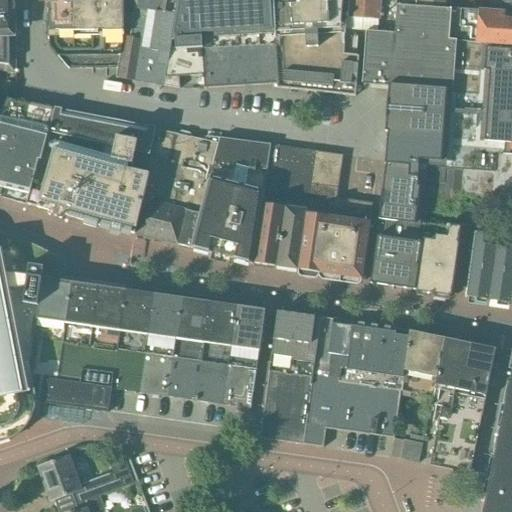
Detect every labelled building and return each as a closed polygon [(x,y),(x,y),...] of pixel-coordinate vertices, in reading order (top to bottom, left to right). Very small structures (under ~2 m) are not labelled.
[(0,0),(0,70),(15,73),(14,0),(0,0)] [(118,69),(123,37),(123,0),(48,0),(48,4),(49,4),(50,47),(69,70),(118,69)] [(164,87),(177,0),(136,0),(130,38),(123,37),(118,69),(119,69),(117,77),(117,78),(117,79),(164,87)] [(177,0),(164,87),(180,90),(180,88),(204,87),(204,90),(278,85),(273,0),(177,0)] [(356,98),(360,57),(345,56),(347,18),(349,19),(350,0),(273,0),(278,85),(277,89),(340,96),(356,98)] [(362,32),(369,32),(378,33),(395,35),(399,7),(397,6),(397,2),(381,1),(381,0),(350,0),(349,19),(347,18),(345,56),(360,57),(362,32)] [(399,7),(450,10),(451,10),(451,0),(396,0),(397,2),(397,6),(399,7)] [(511,0),(451,0),(451,10),(474,11),(475,0),(486,0),(491,0),(491,6),(511,7),(511,0)] [(388,165),(379,238),(372,285),(421,291),(428,221),(429,221),(429,212),(433,170),(495,174),(497,156),(511,156),(511,45),(448,42),(450,10),(399,7),(395,35),(378,33),(369,32),(365,86),(392,87),(388,133),(390,133),(388,165)] [(474,11),(451,10),(450,10),(448,42),(511,45),(511,20),(511,21),(511,15),(511,14),(474,11)] [(0,197),(0,198),(29,205),(39,171),(41,172),(56,109),(8,99),(3,119),(0,118),(0,197)] [(110,120),(56,109),(41,172),(39,171),(29,205),(51,212),(49,216),(63,220),(64,216),(85,222),(84,226),(98,230),(99,226),(135,235),(156,130),(157,129),(110,120)] [(180,246),(191,248),(219,139),(207,137),(206,142),(156,130),(135,235),(180,246)] [(219,139),(191,248),(192,249),(191,249),(253,265),(254,264),(272,146),(271,146),(219,139)] [(299,271),(315,153),(272,146),(254,264),(299,271)] [(344,157),(315,153),(299,271),(362,280),(373,204),(338,199),(344,157)] [(511,156),(497,156),(495,174),(433,170),(429,212),(462,214),(464,196),(496,198),(511,199),(511,156)] [(462,226),(429,221),(428,221),(421,291),(453,296),(462,226)] [(0,442),(6,441),(2,423),(5,423),(14,437),(17,436),(26,428),(32,418),(34,412),(34,411),(36,403),(50,405),(84,410),(98,412),(109,413),(112,389),(58,381),(29,377),(41,298),(40,298),(42,284),(42,279),(56,281),(56,280),(53,279),(54,273),(59,272),(62,270),(63,266),(63,261),(60,258),(57,256),(53,254),(42,248),(35,245),(28,242),(23,240),(11,236),(2,233),(0,232),(0,442)] [(511,249),(493,247),(494,242),(496,243),(497,236),(476,234),(467,298),(471,298),(471,296),(488,298),(488,301),(492,301),(492,299),(510,302),(509,304),(511,304),(511,249)] [(41,298),(29,377),(58,381),(112,389),(251,409),(265,316),(265,311),(71,283),(56,281),(42,279),(42,284),(40,298),(41,298)] [(313,375),(320,318),(278,312),(266,395),(260,439),(304,445),(308,416),(307,416),(312,384),(313,375)] [(349,357),(353,323),(320,318),(313,375),(340,379),(341,368),(345,368),(346,357),(349,357)] [(395,439),(401,396),(410,332),(396,329),(353,323),(349,357),(346,357),(345,368),(341,368),(340,379),(313,375),(312,384),(307,416),(308,416),(304,445),(323,448),(326,429),(395,439)] [(411,392),(433,395),(444,339),(410,332),(401,396),(409,398),(411,392)] [(431,404),(441,406),(483,415),(494,349),(444,339),(433,395),(431,404)] [(511,511),(511,368),(489,478),(482,511),(511,511)] [(483,415),(441,406),(435,435),(475,444),(478,428),(481,428),(483,415)] [(469,474),(475,444),(435,435),(429,465),(469,474)] [(404,439),(400,459),(418,463),(422,443),(404,439)] [(76,506),(101,497),(101,496),(134,484),(125,459),(111,464),(114,471),(79,484),(69,457),(39,468),(51,501),(72,493),(76,506)] [(101,497),(76,506),(78,511),(97,511),(105,509),(101,497)]
